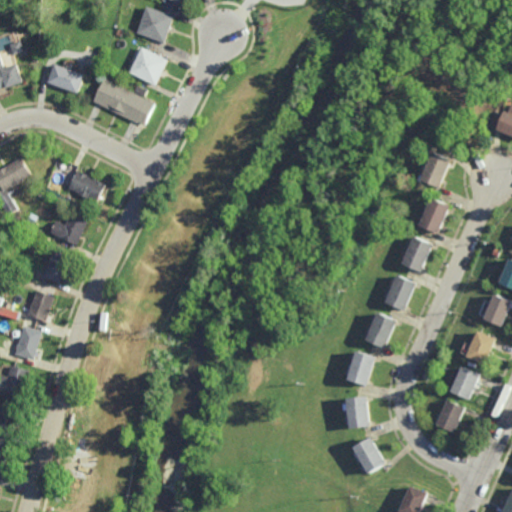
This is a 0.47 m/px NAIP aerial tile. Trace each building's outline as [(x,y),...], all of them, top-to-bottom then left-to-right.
[(133,11),(127,8),(130,2),(136,4),(133,11)] [(173,33),(172,33),(169,42),(159,39),(158,40),(154,39),(154,37),(140,32),(150,5),(178,15),(175,25),(176,25),(173,33)] [(16,54),(12,44),(23,40),(27,50),(16,54)] [(167,76),(165,75),(160,85),(133,72),(146,46),(173,59),(169,69),(170,69),(167,76)] [(0,52),(2,52),(6,67),(20,63),(26,82),(9,88),(8,86),(0,88),(0,52)] [(77,61),(76,63),(80,64),(78,70),(88,74),(81,93),(51,82),(58,63),(65,65),(67,59),(69,60),(70,57),(74,58),(73,59),(77,61)] [(149,124),(142,121),(142,122),(97,101),(108,78),(160,103),(149,124)] [(149,96),(139,92),(142,85),(152,90),(149,96)] [(511,134),(502,130),(510,110),(511,111),(511,134)] [(453,153),(447,150),(449,145),(455,148),(453,153)] [(443,189),(424,181),(437,152),(456,161),(443,189)] [(16,187),(15,185),(9,188),(21,209),(11,215),(0,197),(0,192),(6,189),(0,179),(0,170),(24,157),(35,176),(16,187)] [(90,174),(91,173),(95,175),(94,176),(111,184),(101,202),(93,198),(92,199),(81,194),(82,193),(72,188),(81,170),(90,174)] [(442,235),(424,227),(436,198),(455,207),(442,235)] [(391,216),(385,213),(389,204),(395,207),(391,216)] [(80,245),(54,233),(60,221),(69,225),(74,213),(92,221),(80,245)] [(437,246),(424,274),(406,265),(418,238),(437,246)] [(63,283),(45,276),(57,249),(75,257),(63,283)] [(501,258),(496,256),(499,249),(504,252),(501,258)] [(19,272),(8,268),(12,261),(22,265),(19,272)] [(511,261),(503,283),(511,287),(511,261)] [(407,313),(389,305),(401,277),(420,285),(407,313)] [(49,321),(31,315),(40,290),(58,296),(49,321)] [(511,316),(506,330),(489,322),(500,297),(511,302),(511,316)] [(0,313),(20,319),(22,311),(1,306),(0,308),(0,313)] [(388,350),(369,342),(381,315),(400,323),(388,350)] [(37,360),(19,354),(20,349),(19,348),(20,344),(21,344),(27,326),(45,331),(37,360)] [(497,350),(496,350),(489,368),(471,361),(482,334),(501,342),(497,350)] [(379,359),(372,383),(353,377),(360,353),(379,359)] [(30,386),(29,386),(28,388),(30,389),(28,397),(0,388),(0,372),(11,375),(14,364),(34,369),(33,372),(34,373),(30,386)] [(465,373),(466,371),(484,378),(473,404),(455,396),(456,394),(450,391),(459,370),(465,373)] [(430,382),(425,380),(429,371),(434,373),(430,382)] [(358,426),(354,395),(375,393),(378,423),(358,426)] [(16,434),(0,429),(0,419),(5,400),(24,406),(16,434)] [(467,419),(463,417),(457,429),(441,421),(444,415),(447,416),(453,404),(470,412),(467,419)] [(375,471),(361,445),(381,434),(395,460),(375,471)] [(5,472),(0,470),(0,438),(13,443),(5,472)] [(422,511),(412,511),(403,508),(414,482),(432,490),(422,511)] [(511,511),(503,511),(511,493),(511,511)]
